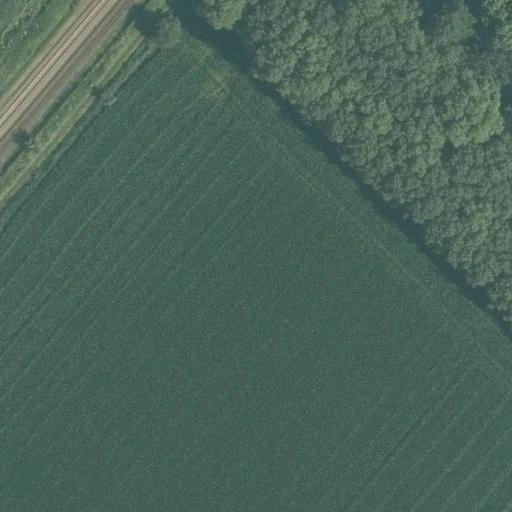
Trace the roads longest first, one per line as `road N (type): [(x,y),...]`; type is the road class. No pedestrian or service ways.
road 1 (track): [(0,209),(175,0)]
road 2 (track): [(409,0),(511,103)]
